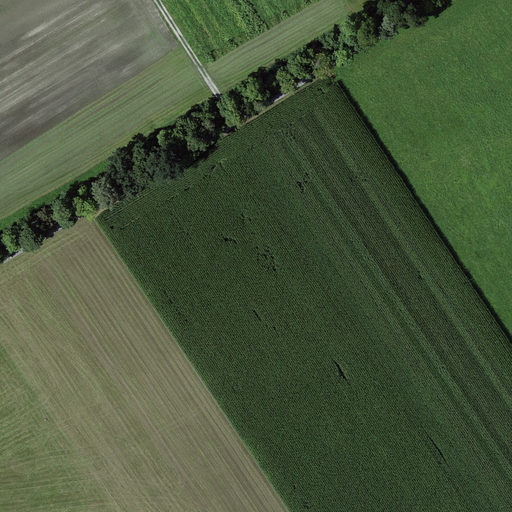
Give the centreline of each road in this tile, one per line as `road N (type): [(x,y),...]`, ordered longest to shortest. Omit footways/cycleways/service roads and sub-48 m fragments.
road 1 (track): [(0,262),(438,0)]
road 2 (track): [(236,122),(157,0)]
